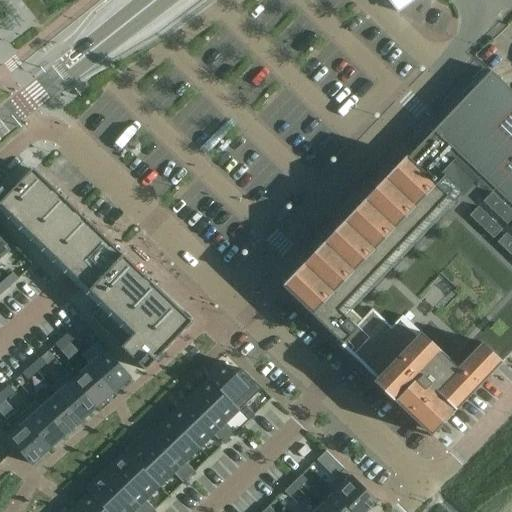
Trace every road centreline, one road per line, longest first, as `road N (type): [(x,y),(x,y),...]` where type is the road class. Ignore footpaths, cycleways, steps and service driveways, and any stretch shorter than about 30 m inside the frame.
road 1 (residential): [(228,293),(472,37),(469,8)]
road 2 (residential): [(427,488),(228,293)]
road 3 (residential): [(228,293),(57,130),(40,131)]
road 4 (secondary): [(0,125),(109,36)]
road 5 (residential): [(511,401),(427,488)]
